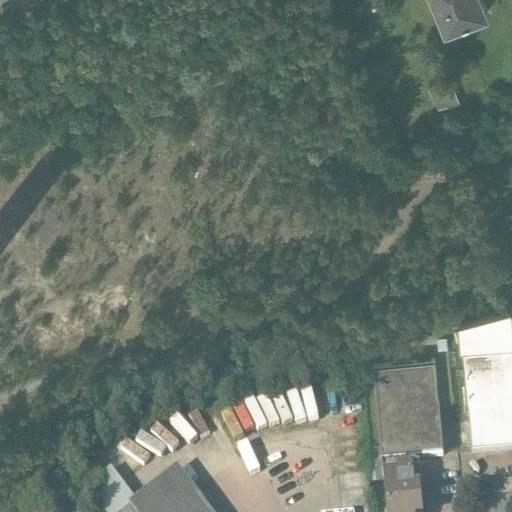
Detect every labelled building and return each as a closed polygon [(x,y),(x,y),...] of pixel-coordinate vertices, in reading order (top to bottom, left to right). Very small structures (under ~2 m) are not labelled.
[(430,0),(444,35),(490,17),(482,0),(430,0)] [(457,105),(450,87),(433,94),(440,112),(457,105)] [(511,320),(511,312),(458,327),(460,353),(463,353),(472,453),(511,449),(511,320)] [(434,358),(373,364),(382,462),(442,456),(434,358)] [(405,471),(383,473),(386,511),(422,511),(420,491),(414,491),(413,479),(406,479),(405,471)] [(206,511),(178,473),(149,495),(148,494),(146,495),(147,496),(126,511),(206,511)]
